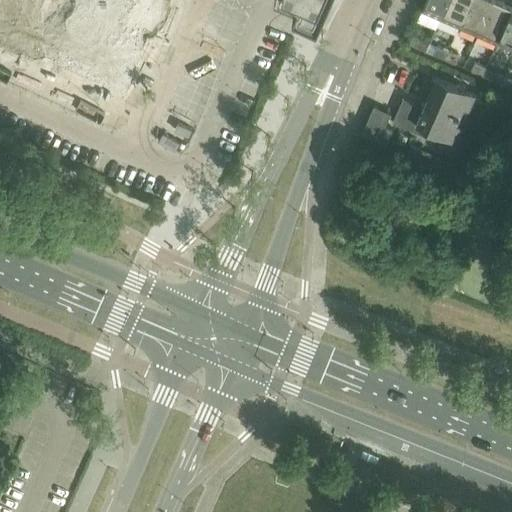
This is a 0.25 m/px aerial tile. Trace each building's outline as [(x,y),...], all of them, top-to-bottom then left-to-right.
[(448,0),(426,0),(422,10),(441,18),(448,0)] [(470,0),(448,0),(441,18),(459,26),(470,0)] [(493,0),(470,0),(459,26),(478,34),(493,0)] [(511,7),(511,6),(496,0),(493,0),(478,34),(497,43),(511,7)] [(511,7),(497,43),(511,49),(511,7)] [(412,35),(409,43),(416,46),(419,38),(412,35)] [(419,38),(416,46),(427,51),(430,42),(419,37),(419,38)] [(438,46),(434,54),(445,59),(449,50),(438,46)] [(460,55),(449,50),(445,59),(456,63),(460,55)] [(475,62),(472,70),(483,75),(486,67),(475,62)] [(497,72),(486,67),(483,75),(494,80),(497,72)] [(476,92),(438,75),(424,106),(404,97),(393,121),(425,135),(428,127),(455,139),(476,92)] [(493,93),(488,104),(501,110),(506,99),(493,93)] [(391,112),(375,105),(363,133),(386,143),(393,128),(385,125),(391,112)]
